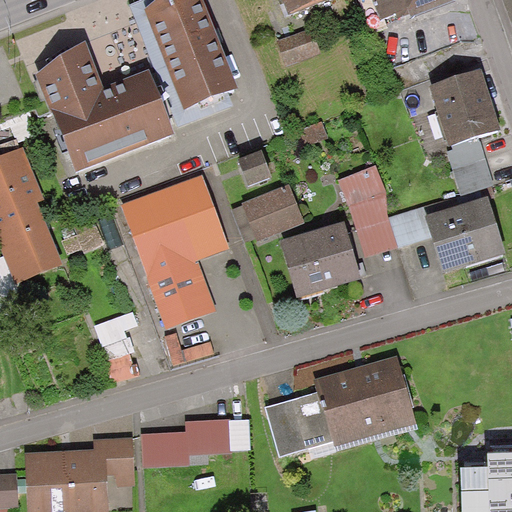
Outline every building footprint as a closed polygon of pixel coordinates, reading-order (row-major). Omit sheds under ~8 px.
[(200,0),(128,0),(177,118),(227,97),(223,88),(235,84),(200,0)] [(287,0),(289,5),(284,6),(289,19),(337,0),(287,0)] [(379,0),(389,25),(454,0),(379,0)] [(511,0),(503,0),(511,22),(511,0)] [(311,31),(277,43),(286,67),(320,55),(311,31)] [(58,122),(104,104),(80,47),(34,65),(58,122)] [(473,57),(425,74),(448,141),(497,124),(473,57)] [(173,129),(155,84),(104,104),(58,122),(75,168),(173,129)] [(318,117),(295,126),(302,143),(325,134),(318,117)] [(16,136),(0,142),(0,238),(7,255),(0,257),(0,278),(58,255),(33,194),(39,192),(16,136)] [(478,140),(445,152),(459,192),(483,184),(492,181),(478,140)] [(259,154),(235,163),(243,184),(267,175),(259,154)] [(368,160),(338,171),(365,250),(396,240),(384,204),(368,160)] [(198,169),(116,199),(162,323),(209,305),(189,252),(224,239),(198,169)] [(286,180),(230,200),(245,240),(273,230),(301,219),(286,180)] [(418,206),(428,235),(440,268),(504,246),(483,184),(459,192),(418,206)] [(384,204),(396,240),(398,246),(428,235),(418,206),(414,194),(384,204)] [(301,219),(273,230),(295,289),(361,265),(339,205),(301,219)] [(75,229),(60,235),(66,250),(97,239),(86,211),(70,217),(75,229)] [(134,325),(127,307),(91,320),(98,338),(134,325)] [(171,326),(157,331),(170,364),(224,344),(213,316),(199,321),(203,333),(177,342),(171,326)] [(316,386),(263,401),(277,451),(411,414),(394,353),(313,375),(316,386)] [(182,425),(141,427),(143,464),(205,462),(205,450),(242,448),(241,415),(182,418),(182,425)] [(486,450),(462,451),(464,511),(511,509),(511,433),(486,435),(486,450)] [(93,449),(26,453),(29,511),(110,511),(108,477),(115,477),(119,488),(131,487),(128,438),(92,440),(93,449)] [(16,466),(0,466),(0,505),(18,505),(16,466)] [(269,511),(264,483),(247,486),(250,511),(269,511)]
